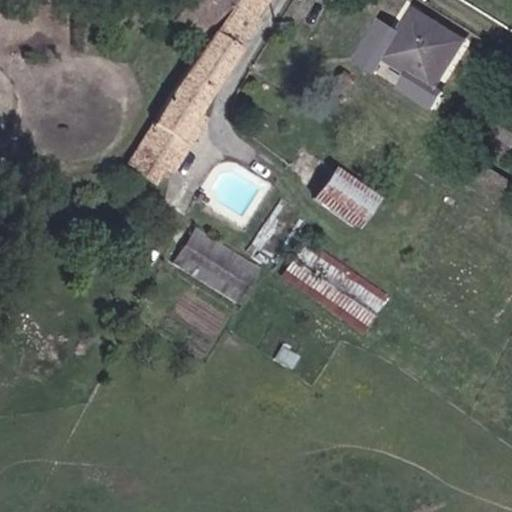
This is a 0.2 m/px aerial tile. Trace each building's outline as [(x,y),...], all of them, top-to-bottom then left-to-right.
[(236,3),(243,5),(246,0),(199,0),(196,5),(222,23),(236,3)] [(211,51),(233,65),(274,0),(246,0),(243,5),(211,51)] [(395,53),(450,85),(480,38),(425,6),(395,53)] [(159,159),(175,169),(219,107),(212,98),(233,65),(211,51),(148,142),(164,153),(159,159)] [(511,192),(511,174),(476,149),(466,162),(511,192)] [(321,201),(369,231),(391,198),(343,167),(321,201)] [(173,263),(240,302),(261,265),(195,226),(173,263)] [(306,238),(281,274),(364,333),(390,297),(306,238)]
